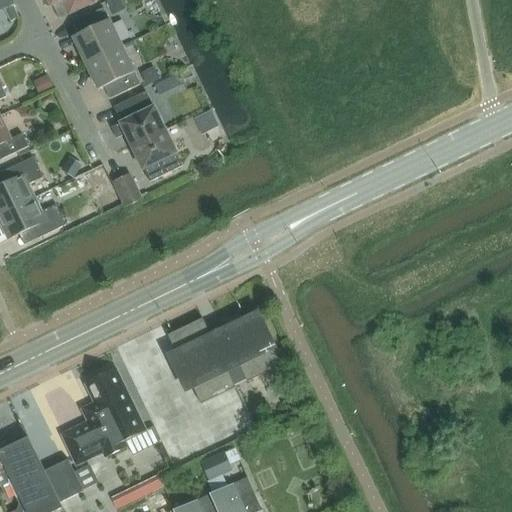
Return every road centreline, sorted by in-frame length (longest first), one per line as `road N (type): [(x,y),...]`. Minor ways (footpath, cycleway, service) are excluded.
road 1 (secondary): [(0,373),(511,118)]
road 2 (residential): [(98,151),(40,36)]
